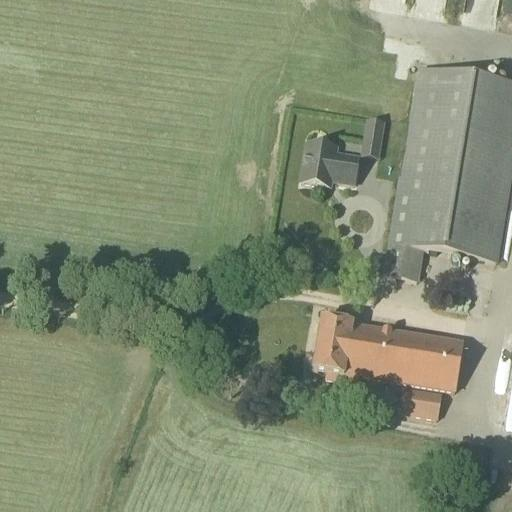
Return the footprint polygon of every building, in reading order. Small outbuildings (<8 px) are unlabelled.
[(424,0),(424,12),(450,12),(450,0),(424,0)] [(497,268),(511,172),(511,88),(417,73),(399,182),(397,182),(381,282),(417,288),(422,257),(497,268)] [(378,165),(384,127),(365,124),(359,162),(378,165)] [(352,189),(356,162),(331,158),(332,152),(304,148),(298,187),(326,192),(327,185),(352,189)] [(380,200),(381,185),(369,185),(369,200),(380,200)] [(456,398),(463,346),(351,329),(319,323),(310,376),(324,378),(324,385),(357,390),(358,383),(456,398)] [(436,425),(441,398),(400,392),(397,419),(436,425)]
